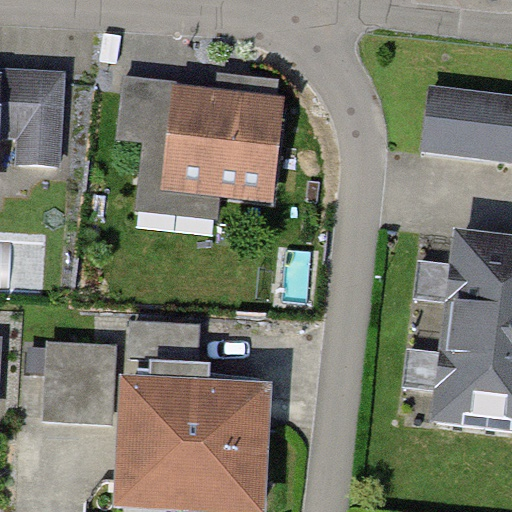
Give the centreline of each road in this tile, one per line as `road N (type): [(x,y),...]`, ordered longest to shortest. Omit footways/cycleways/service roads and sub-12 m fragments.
road 1 (residential): [(320,36),(362,97),(378,233),(340,511)]
road 2 (residential): [(65,0),(272,19),(320,36)]
road 3 (residential): [(320,36),(350,18),(511,25)]
